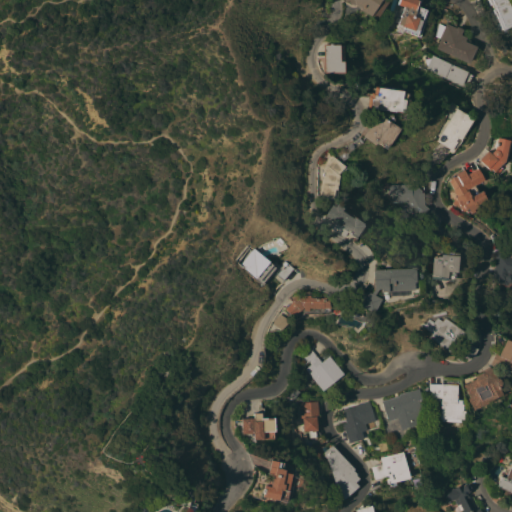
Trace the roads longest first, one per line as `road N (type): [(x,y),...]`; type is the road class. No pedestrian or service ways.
road 1 (residential): [(232,480),(214,435),(216,411),(255,360),(262,325),(290,290),(346,289),(359,268),(354,253),(314,217),(311,196),(318,150),(347,139),(357,116),(353,103),(325,87),(311,60),(337,0)]
road 2 (residential): [(492,66),(475,86),(482,139),(439,175),(437,193),(440,209),(470,227),(486,249),(478,284),(486,347),(469,368),(418,370)]
road 3 (residential): [(418,370),(373,380),(346,369),(323,339),(294,338),(282,381),(232,408),(227,421),(240,453),(232,480)]
road 4 (residential): [(343,511),(365,474),(331,432),(329,409),(355,392),(394,390),(418,370)]
